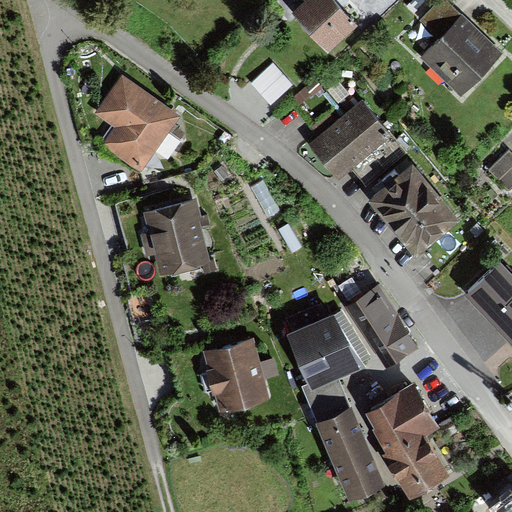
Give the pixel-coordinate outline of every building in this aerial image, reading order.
[(298,0),(290,8),(327,48),(358,20),(340,0),(298,0)] [(472,23),(449,0),(437,0),(422,15),(440,32),(420,53),(460,92),(501,51),(472,23)] [(274,60),(251,80),(272,103),(294,83),(274,60)] [(142,167),(180,113),(170,106),(122,71),(95,110),(115,124),(104,139),(142,167)] [(316,77),(293,97),(299,104),(322,84),(316,77)] [(363,95),(310,138),(338,174),(365,152),(392,131),(363,95)] [(511,182),(511,150),(509,147),(489,166),(508,186),(511,182)] [(461,212),(413,155),(387,176),(369,191),(417,248),(461,212)] [(197,194),(144,206),(149,229),(141,230),(146,253),(155,251),(160,271),(212,258),(197,194)] [(511,267),(502,256),(467,288),(511,337),(511,267)] [(379,282),(346,302),(368,337),(383,361),(417,341),(412,335),(379,282)] [(334,307),(288,326),(310,377),(303,380),(317,414),(350,399),(340,375),(350,371),(349,367),(365,360),(334,307)] [(233,340),(204,347),(220,407),(270,394),(264,374),(278,371),(274,355),(260,358),(254,334),(233,340)] [(449,467),(425,429),(440,421),(414,376),(365,405),(374,419),(372,421),(386,445),(383,447),(410,491),(415,488),(449,467)] [(350,399),(317,414),(350,493),(386,478),(352,398),(350,399)]
